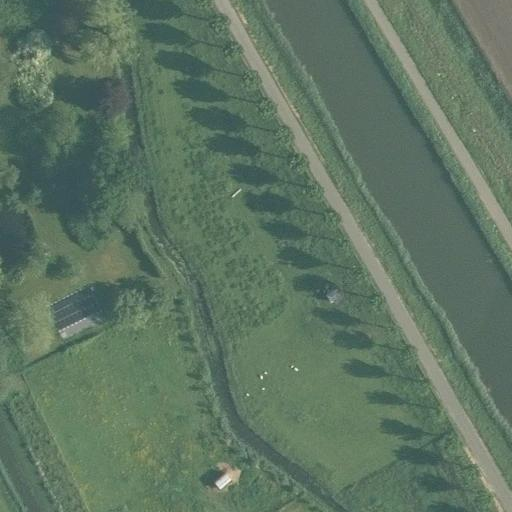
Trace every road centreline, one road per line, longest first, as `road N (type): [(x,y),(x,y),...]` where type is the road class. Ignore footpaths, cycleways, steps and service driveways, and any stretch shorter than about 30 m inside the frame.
road 1 (unclassified): [(511,505),(221,0)]
road 2 (unclassified): [(511,238),(372,0)]
